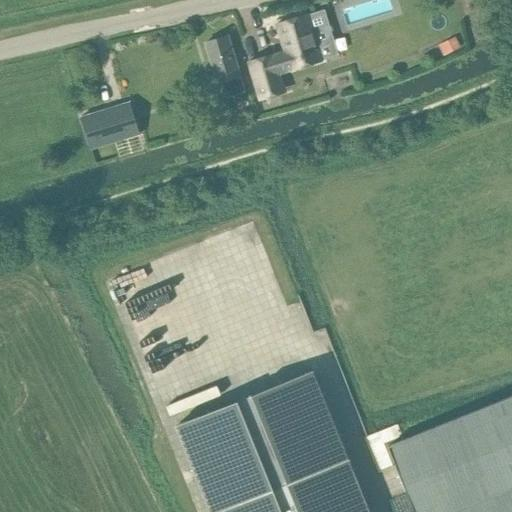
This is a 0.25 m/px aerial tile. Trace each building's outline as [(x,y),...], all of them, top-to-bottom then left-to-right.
[(328,27),(324,11),(308,16),(307,12),(276,22),(285,50),(273,53),(273,52),(241,61),(249,87),(256,85),(260,98),(275,93),(270,78),(280,75),(279,71),(290,68),(321,59),(313,32),(328,27)] [(205,41),(217,81),(222,97),(245,90),(245,89),(249,87),(241,61),(236,63),(227,34),(205,41)] [(129,101),(80,116),(90,150),(98,147),(102,160),(143,147),(129,101)] [(214,511),(367,511),(310,369),(178,422),(214,511)] [(511,511),(511,394),(388,445),(414,511),(511,511)]
